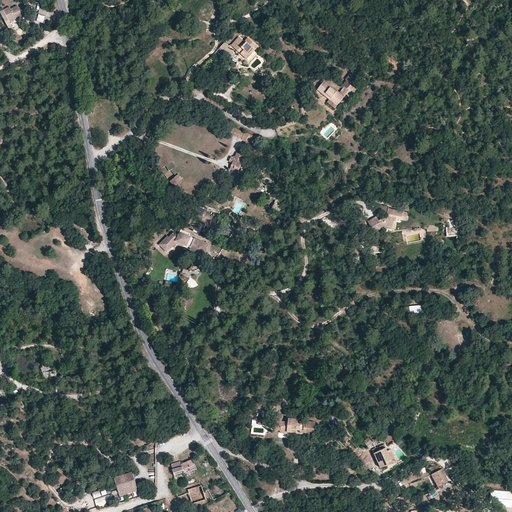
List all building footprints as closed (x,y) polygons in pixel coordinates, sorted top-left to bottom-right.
[(37,5),(37,15),(53,15),(53,12),(46,12),(46,5),(37,5)] [(2,17),(5,22),(7,21),(9,24),(29,14),(25,6),(18,9),(16,6),(10,9),(10,7),(3,10),(5,15),(2,17)] [(44,24),(52,25),(54,24),(54,16),(44,16),(44,24)] [(249,50),(251,53),(255,50),(245,39),(241,43),(237,39),(229,46),(238,55),(239,53),(243,56),(249,50)] [(227,46),(224,43),(217,49),(221,53),(222,51),(222,52),(227,46)] [(243,60),(251,53),(249,50),(243,56),(239,53),(238,55),(243,60)] [(281,61),(290,57),(287,51),(278,55),(281,61)] [(343,93),(341,91),(338,94),(327,84),(324,88),(327,90),(324,92),(328,95),(326,98),(328,100),(336,107),(342,100),(346,104),(352,97),(351,97),(350,95),(354,91),(352,89),(362,78),(356,73),(351,78),(352,79),(351,81),(347,85),(349,87),(343,93)] [(327,90),(324,88),(319,93),(326,98),(328,95),(324,92),(327,90)] [(334,109),(336,107),(328,100),(327,102),(334,109)] [(225,122),(222,118),(218,126),(233,135),(236,129),(225,122)] [(233,135),(238,138),(241,131),(236,129),(233,135)] [(243,159),(246,161),(249,155),(241,152),(239,155),(237,154),(236,157),(234,156),(233,158),(230,157),(228,162),(231,163),(228,168),(234,171),(235,169),(240,171),(242,167),(240,166),(243,159)] [(175,180),(179,173),(175,171),(170,182),(176,185),(178,182),(175,180)] [(378,212),(388,214),(390,215),(390,219),(387,218),(380,222),(377,218),(368,223),(375,235),(381,231),(387,227),(393,228),(394,222),(397,223),(398,217),(402,218),(404,212),(388,209),(389,206),(380,204),(378,212)] [(410,213),(404,212),(402,218),(398,217),(397,220),(408,222),(410,213)] [(197,250),(202,252),(207,241),(194,236),(193,237),(188,234),(187,234),(186,232),(186,230),(180,228),(178,233),(173,231),(169,236),(168,235),(160,244),(167,250),(176,240),(185,243),(189,242),(189,241),(192,243),(191,246),(191,248),(197,250)] [(167,250),(168,251),(176,242),(184,245),(185,243),(176,240),(167,250)] [(410,313),(424,312),(424,305),(409,305),(410,313)] [(56,378),(56,371),(52,371),(52,366),(43,366),(43,378),(56,378)] [(283,421),(276,420),(276,425),(283,426),(283,430),(283,432),(289,433),(290,431),(293,431),(292,434),(298,434),(299,430),(302,430),(301,432),(314,433),(316,422),(302,421),(302,422),(299,422),(299,419),(289,418),(288,422),(282,422),(283,421)] [(373,442),(369,438),(364,442),(368,447),(373,442)] [(391,461),(387,453),(384,445),(373,450),(381,469),(388,466),(387,463),(391,461)] [(390,451),(387,453),(391,461),(387,463),(388,466),(395,462),(390,451)] [(181,464),(172,466),(174,475),(183,473),(184,475),(197,469),(193,458),(181,464)] [(443,476),(441,471),(433,475),(438,487),(448,483),(445,475),(443,476)] [(113,478),(119,497),(139,491),(140,492),(142,492),(141,487),(138,488),(133,472),(113,478)] [(190,496),(204,491),(202,484),(188,489),(189,493),(190,496)] [(92,491),(94,497),(101,495),(99,489),(92,491)] [(190,496),(192,504),(206,499),(204,491),(190,496)] [(502,501),(503,491),(494,491),(493,500),(502,501)] [(111,493),(95,498),(97,506),(114,500),(111,493)]
